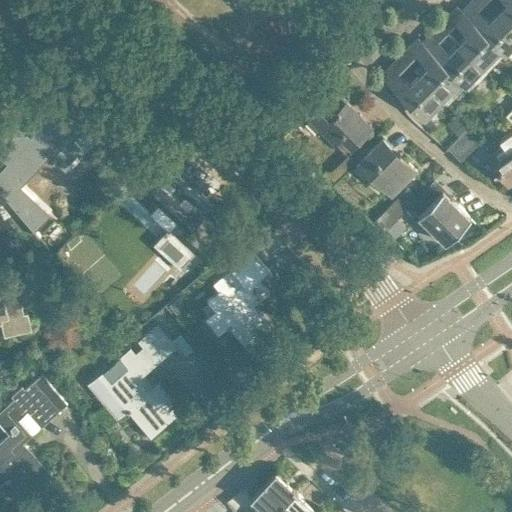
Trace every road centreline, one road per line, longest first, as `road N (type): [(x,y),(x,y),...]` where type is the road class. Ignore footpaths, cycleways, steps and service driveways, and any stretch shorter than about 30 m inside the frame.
road 1 (unclassified): [(392,300),(142,74),(84,35),(3,4)]
road 2 (residential): [(511,203),(489,195),(415,131),(359,70),(352,42),(369,0)]
road 3 (tertiary): [(256,438),(349,399),(435,343)]
road 4 (tertiary): [(415,324),(256,438)]
